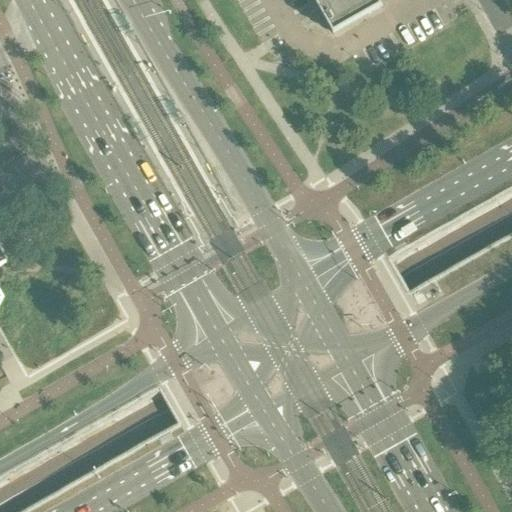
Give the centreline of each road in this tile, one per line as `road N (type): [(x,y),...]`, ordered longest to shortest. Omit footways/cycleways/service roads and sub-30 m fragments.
road 1 (secondary): [(35,0),(220,335)]
road 2 (secondary): [(303,281),(134,0)]
road 3 (tertiary): [(220,335),(0,467)]
road 4 (secondary): [(511,159),(303,281)]
road 5 (tertiary): [(79,511),(263,410)]
road 6 (secondary): [(349,362),(511,270)]
road 7 (secondary): [(431,511),(349,362)]
road 8 (secondary): [(263,410),(330,511)]
